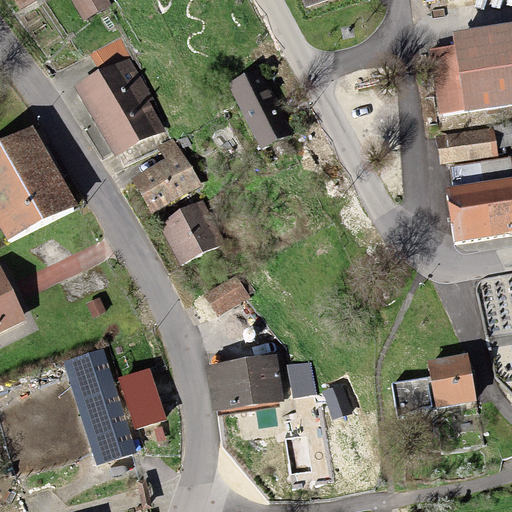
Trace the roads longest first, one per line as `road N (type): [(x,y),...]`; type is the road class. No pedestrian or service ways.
road 1 (tertiary): [(0,44),(128,233),(169,320),(196,413),(192,495)]
road 2 (residential): [(428,254),(383,213),(303,72)]
road 3 (residential): [(400,45),(428,254)]
road 4 (residential): [(309,511),(511,474)]
